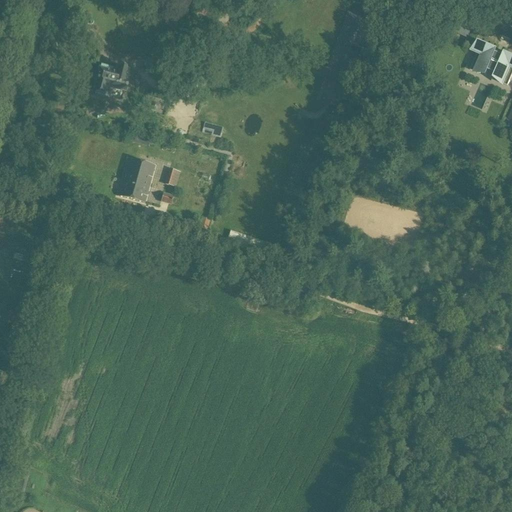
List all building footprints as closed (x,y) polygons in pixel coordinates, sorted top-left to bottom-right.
[(350,81),(372,21),(349,12),(327,72),(350,81)] [(472,27),(455,20),(451,31),(467,38),(472,27)] [(474,53),(477,54),(470,70),(480,75),(483,69),(500,76),(497,82),(507,87),(511,75),(511,56),(509,56),(507,58),(490,51),(491,48),(478,43),(474,53)] [(117,70),(101,66),(95,89),(96,89),(95,93),(103,95),(104,92),(105,92),(106,87),(124,91),(127,82),(125,82),(127,72),(124,71),(125,69),(121,68),(121,70),(117,69),(117,70)] [(63,112),(64,106),(56,104),(55,110),(63,112)] [(131,141),(148,145),(150,139),(133,134),(131,141)] [(145,204),(155,166),(128,159),(121,183),(122,184),(120,190),(119,189),(117,197),(145,204)] [(174,187),(179,172),(170,170),(165,185),(174,187)] [(390,191),(382,189),(380,197),(388,199),(390,191)] [(173,200),(173,197),(163,194),(161,202),(171,205),(172,203),(173,200)] [(266,259),(270,248),(231,236),(228,246),(266,259)] [(36,259),(39,249),(32,247),(29,257),(36,259)] [(15,253),(13,259),(26,263),(27,257),(15,253)] [(22,500),(29,476),(19,473),(12,497),(22,500)]
